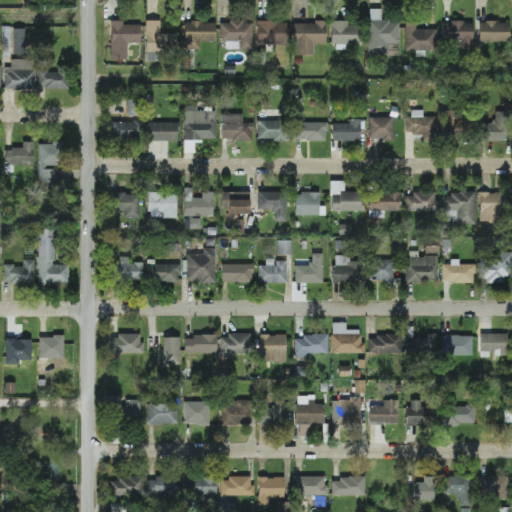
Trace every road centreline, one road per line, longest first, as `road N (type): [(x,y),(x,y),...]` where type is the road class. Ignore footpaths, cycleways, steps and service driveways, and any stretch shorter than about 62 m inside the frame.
road 1 (residential): [(87,511),(89,0)]
road 2 (residential): [(511,309),(0,309)]
road 3 (residential): [(511,452),(87,455)]
road 4 (residential): [(511,167),(90,169)]
